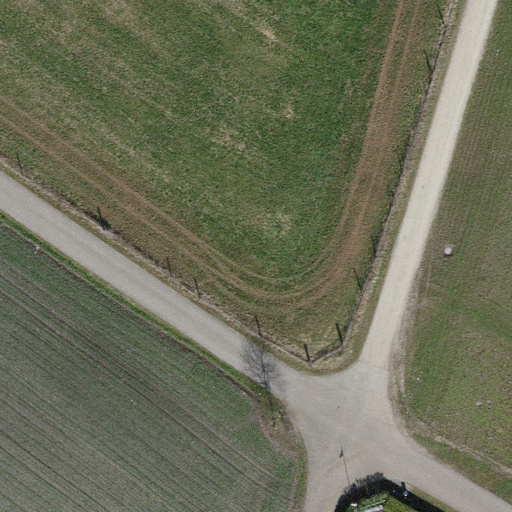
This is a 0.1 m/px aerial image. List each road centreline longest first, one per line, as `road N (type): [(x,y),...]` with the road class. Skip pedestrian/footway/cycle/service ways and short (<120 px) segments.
road 1 (track): [(491,511),(350,429),(0,180)]
road 2 (track): [(480,0),(325,511)]
